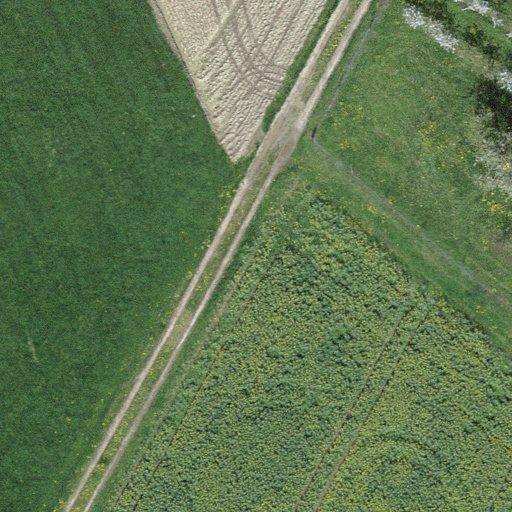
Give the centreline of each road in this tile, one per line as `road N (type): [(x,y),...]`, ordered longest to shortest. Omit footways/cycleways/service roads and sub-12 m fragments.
road 1 (track): [(70,511),(355,0)]
road 2 (track): [(511,337),(275,143)]
